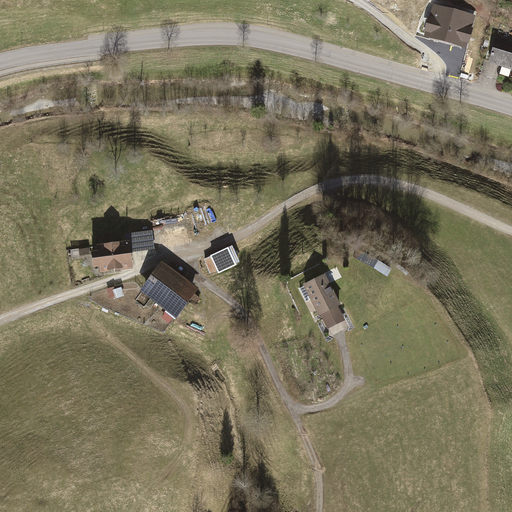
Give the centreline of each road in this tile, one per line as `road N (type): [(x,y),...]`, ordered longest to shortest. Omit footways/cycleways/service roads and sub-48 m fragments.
road 1 (unclassified): [(0,63),(200,34),(254,35),(511,108)]
road 2 (track): [(160,260),(208,251),(350,181),(387,182),(511,232)]
road 3 (track): [(511,143),(275,74),(170,71)]
road 4 (track): [(160,260),(203,280),(261,339),(317,471),(319,511)]
road 5 (unclassified): [(0,321),(160,260)]
road 6 (track): [(433,85),(434,58),(348,0)]
road 7 (track): [(291,407),(311,410),(344,392),(349,374),(338,330)]
